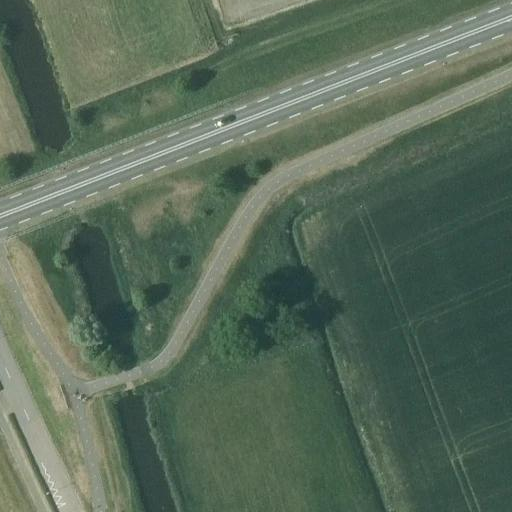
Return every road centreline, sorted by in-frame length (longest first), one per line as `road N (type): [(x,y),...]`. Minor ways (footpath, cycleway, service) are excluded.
road 1 (primary): [(0,216),(511,18)]
road 2 (residential): [(73,511),(0,348)]
